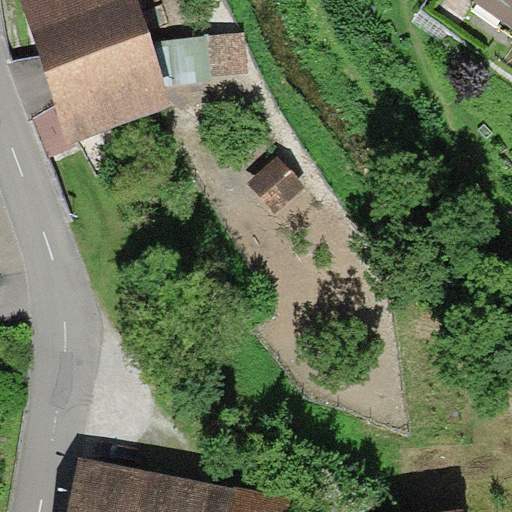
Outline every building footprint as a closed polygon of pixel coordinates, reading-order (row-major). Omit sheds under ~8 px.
[(20,0),(54,110),(33,118),(48,155),(171,112),(136,0),(20,0)] [(511,0),(474,0),(511,28),(511,0)] [(245,37),(162,45),(166,90),(249,82),(245,37)] [(231,511),(236,493),(84,465),(74,511),(231,511)] [(236,493),(231,511),(316,511),(317,509),(236,493)]
